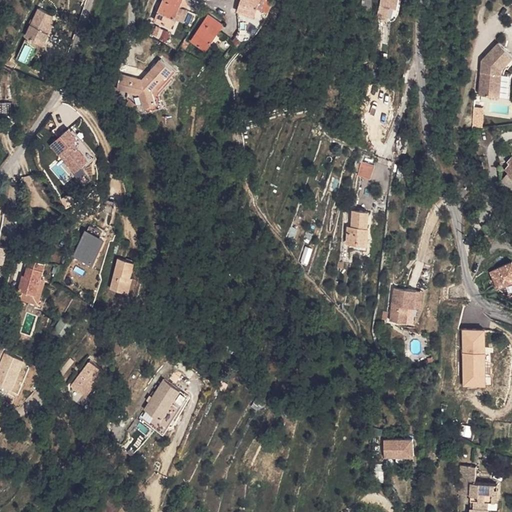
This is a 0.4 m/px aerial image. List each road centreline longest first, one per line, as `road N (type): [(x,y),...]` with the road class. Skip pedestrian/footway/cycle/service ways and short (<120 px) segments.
road 1 (unclassified): [(511,316),(484,303),(466,271),(425,111),(420,0)]
road 2 (unclassified): [(93,0),(55,99),(0,183)]
